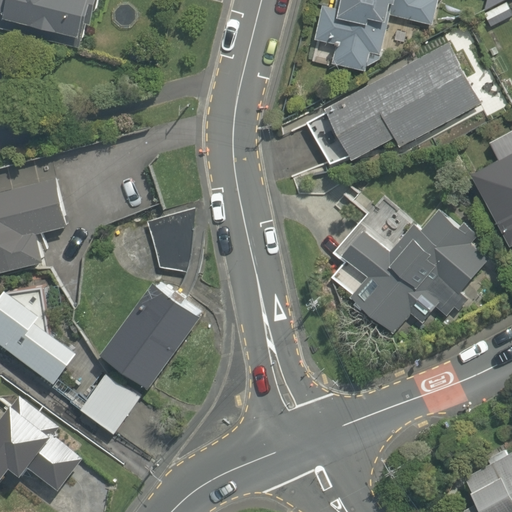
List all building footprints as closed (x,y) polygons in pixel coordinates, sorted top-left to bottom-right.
[(0,0),(0,10),(82,34),(87,35),(96,0),(0,0)] [(436,0),(338,0),(337,9),(325,7),(319,39),(335,41),(331,63),(371,69),(380,16),(432,26),(436,0)] [(511,15),(511,7),(507,0),(500,0),(485,9),(496,26),(511,15)] [(395,136),(401,146),(482,103),(465,73),(473,68),(463,48),(455,53),(449,41),(306,118),(334,169),(395,136)] [(511,152),(474,173),(479,182),(503,228),(511,244),(511,152)] [(0,273),(50,262),(43,229),(67,224),(57,175),(0,187),(0,273)] [(491,256),(470,241),(476,232),(439,206),(424,227),(414,220),(394,248),(365,228),(346,255),(372,273),(353,299),(366,308),(400,332),(413,314),(417,316),(426,322),(442,299),(434,293),(439,285),(460,300),(491,256)] [(187,207),(143,216),(154,272),(199,263),(187,207)] [(203,315),(155,281),(105,351),(153,385),(203,315)] [(47,309),(9,284),(0,296),(0,338),(19,351),(62,379),(84,345),(42,317),(47,309)] [(117,432),(145,395),(110,369),(82,406),(117,432)] [(0,488),(16,466),(25,472),(31,464),(62,487),(85,453),(54,431),(58,426),(15,396),(0,417),(0,488)] [(124,467),(96,445),(85,460),(113,481),(124,467)] [(511,511),(511,448),(466,474),(487,511),(511,511)]
